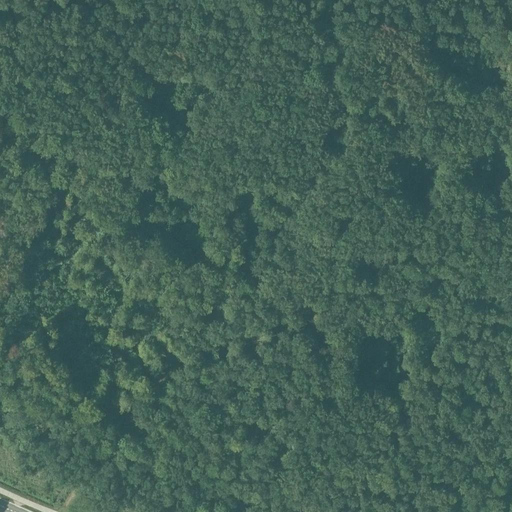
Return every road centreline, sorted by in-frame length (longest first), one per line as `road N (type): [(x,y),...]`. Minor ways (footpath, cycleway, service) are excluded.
road 1 (track): [(59,511),(279,218)]
road 2 (track): [(279,218),(62,149),(0,102)]
road 3 (track): [(511,300),(279,218)]
